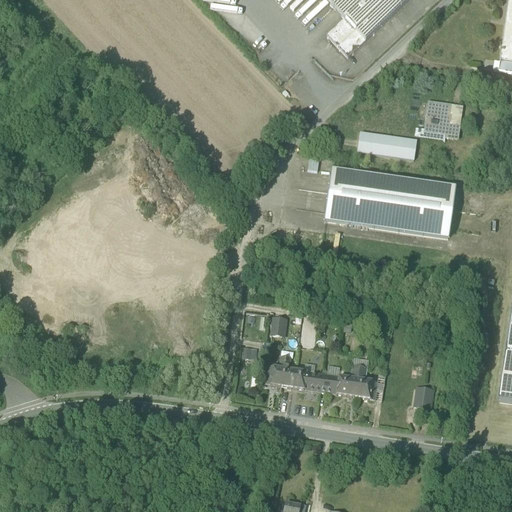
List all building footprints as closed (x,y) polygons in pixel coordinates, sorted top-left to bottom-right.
[(323,0),(344,21),(366,0),(323,0)] [(366,0),(344,21),(365,44),(411,0),(366,0)] [(511,0),(510,0),(500,74),(511,76),(511,0)] [(347,61),(365,44),(344,21),(326,38),(347,61)] [(445,138),(446,138),(447,128),(450,108),(431,106),(429,120),(426,120),(424,135),(445,138)] [(450,108),(447,128),(459,130),(460,130),(463,109),(450,107),(450,108)] [(457,142),(459,130),(447,128),(446,138),(445,138),(445,140),(457,142)] [(424,135),(424,132),(415,131),(414,139),(444,144),(445,140),(445,138),(424,135)] [(416,144),(360,136),(357,156),(413,164),(416,144)] [(324,224),(448,241),(455,190),(331,173),(324,224)] [(511,317),(499,404),(511,406),(511,317)] [(271,339),(283,340),(285,324),(273,322),(271,339)] [(243,361),(256,361),(257,351),(243,351),(243,361)] [(280,360),(279,371),(284,372),(288,373),(290,361),(280,360)] [(305,367),(304,375),(316,377),(317,369),(305,367)] [(264,388),(281,390),(284,372),(279,371),(267,370),(264,388)] [(367,372),(357,370),(355,382),(360,383),(365,384),(367,372)] [(281,390),(292,392),(295,374),(288,373),(284,372),(281,390)] [(292,392),(319,396),(322,377),(316,377),(304,375),(295,374),(292,392)] [(349,381),(322,377),(319,396),(347,399),(349,381)] [(355,382),(349,381),(347,399),(358,401),(360,383),(355,382)] [(365,384),(360,383),(358,401),(374,403),(377,385),(365,384)] [(414,409),(422,410),(424,393),(416,391),(414,409)] [(432,394),(424,393),(422,410),(430,412),(432,394)]
